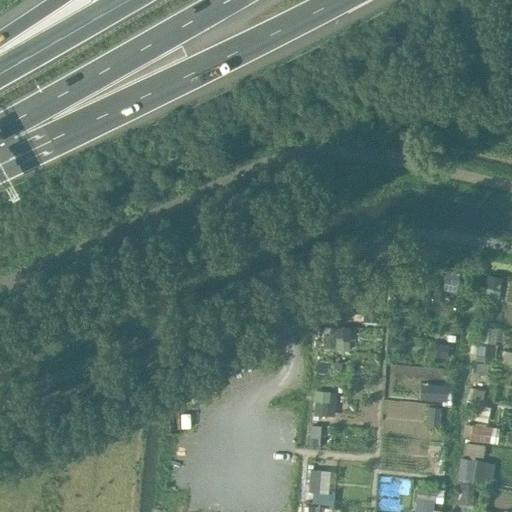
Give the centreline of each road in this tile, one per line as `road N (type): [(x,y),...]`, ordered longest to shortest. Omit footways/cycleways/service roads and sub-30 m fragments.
road 1 (unclassified): [(511,247),(435,233),(366,244),(0,404)]
road 2 (motorway): [(3,129),(202,68),(337,0)]
road 3 (motorway): [(3,129),(231,0)]
road 4 (motorway): [(128,0),(0,74)]
